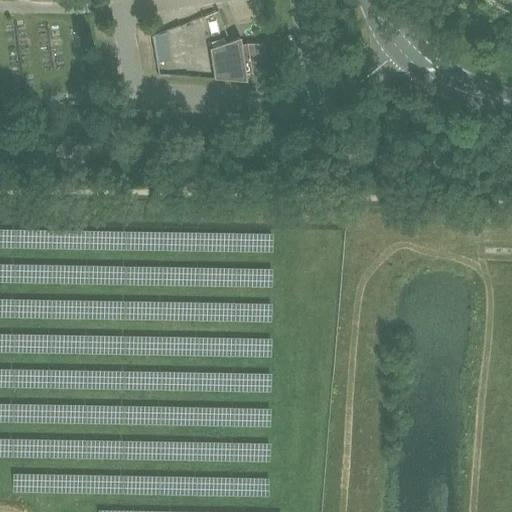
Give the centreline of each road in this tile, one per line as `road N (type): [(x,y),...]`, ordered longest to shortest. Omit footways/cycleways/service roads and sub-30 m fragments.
road 1 (track): [(340,158),(0,151)]
road 2 (unclassified): [(511,103),(474,95),(434,73),(408,51),(376,0)]
